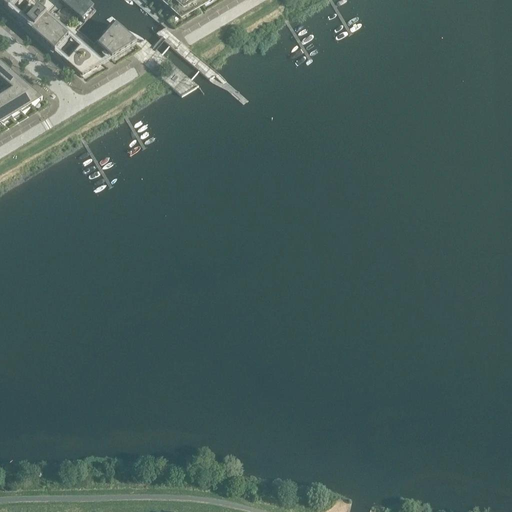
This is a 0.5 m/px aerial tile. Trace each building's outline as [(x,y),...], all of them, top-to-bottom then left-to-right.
[(0,0),(0,6),(7,13),(16,20),(24,28),(26,25),(33,31),(59,1),(59,0),(0,0)] [(96,11),(83,0),(59,0),(59,1),(84,24),(96,11)] [(159,0),(181,19),(204,6),(203,5),(202,4),(209,0),(210,0),(211,0),(210,1),(211,1),(213,0),(159,0)] [(49,22),(45,18),(30,5),(16,20),(24,28),(26,25),(33,31),(30,33),(54,54),(56,51),(58,53),(72,38),(51,19),(49,22)] [(112,25),(101,39),(103,41),(97,48),(111,61),(136,46),(112,25)] [(80,44),(66,60),(64,62),(82,79),(101,67),(98,65),(101,63),(80,44)] [(0,127),(1,126),(11,120),(21,115),(31,109),(31,108),(28,106),(9,89),(16,80),(4,69),(0,66),(0,127)] [(38,99),(16,80),(9,89),(28,106),(27,106),(30,108),(31,108),(30,107),(38,99)]
